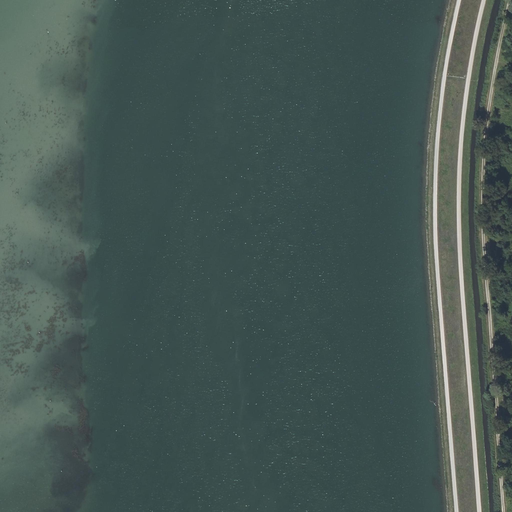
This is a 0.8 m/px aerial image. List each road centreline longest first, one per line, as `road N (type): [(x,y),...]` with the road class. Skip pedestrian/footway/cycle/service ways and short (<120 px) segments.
road 1 (track): [(510,0),(484,138),(482,208),(502,511)]
road 2 (track): [(485,0),(458,190),(478,511)]
road 3 (track): [(456,511),(432,184),(456,0)]
